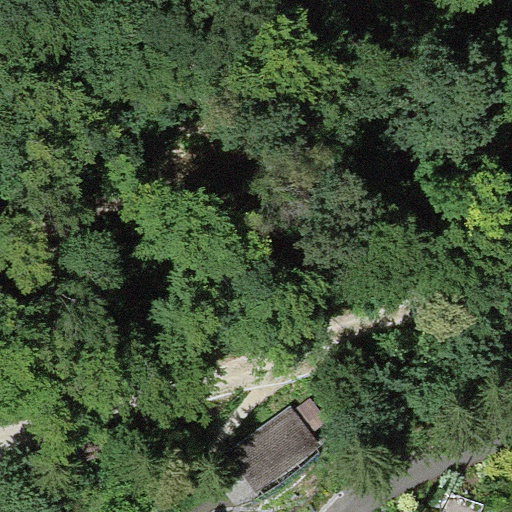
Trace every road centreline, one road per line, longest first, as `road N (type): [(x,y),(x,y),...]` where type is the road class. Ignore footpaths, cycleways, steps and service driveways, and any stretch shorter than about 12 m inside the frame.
road 1 (track): [(0,441),(186,388),(511,275)]
road 2 (track): [(291,0),(243,87),(154,159),(0,257)]
